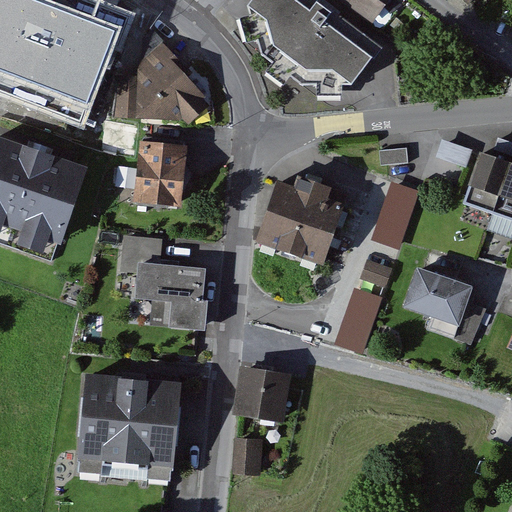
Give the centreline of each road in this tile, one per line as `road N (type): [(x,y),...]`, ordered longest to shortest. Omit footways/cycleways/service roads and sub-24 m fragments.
road 1 (residential): [(255,135),(213,511)]
road 2 (residential): [(255,135),(511,109)]
road 3 (residential): [(195,25),(242,88),(255,135)]
